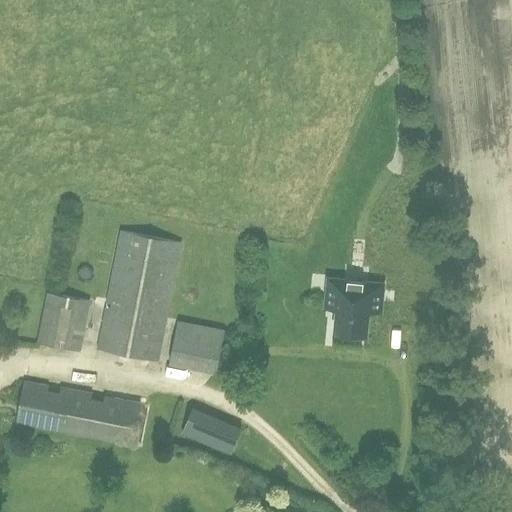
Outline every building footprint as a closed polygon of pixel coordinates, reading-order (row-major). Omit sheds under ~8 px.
[(164,357),(183,240),(126,230),(106,347),(164,357)] [(379,313),(382,281),(328,276),(325,308),(337,309),(335,332),(352,333),(365,334),(367,312),(379,313)] [(42,346),(84,351),(91,294),(49,289),(42,346)] [(216,373),(225,329),(178,320),(169,364),(216,373)] [(418,411),(417,341),(384,341),(385,439),(394,439),(394,411),(418,411)] [(132,446),(142,403),(25,380),(15,423),(132,446)] [(231,456),(244,427),(191,404),(185,417),(178,434),(231,456)] [(429,511),(430,499),(421,499),(420,511),(429,511)]
